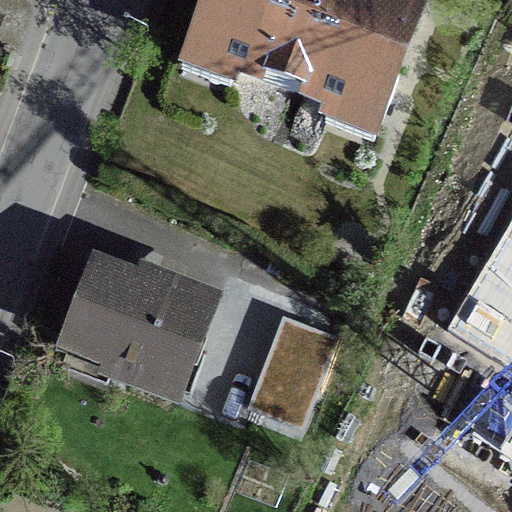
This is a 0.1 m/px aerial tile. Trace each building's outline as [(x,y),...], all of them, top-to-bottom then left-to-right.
[(445,0),(226,0),(196,75),(392,154),(453,3),(445,0)] [(0,72),(16,31),(0,25),(0,72)] [(107,265),(68,363),(198,414),(237,317),(107,265)] [(285,322),(263,378),(314,398),(336,342),(285,322)] [(511,511),(511,501),(421,446),(401,478),(404,480),(399,489),(419,500),(411,511),(511,511)]
